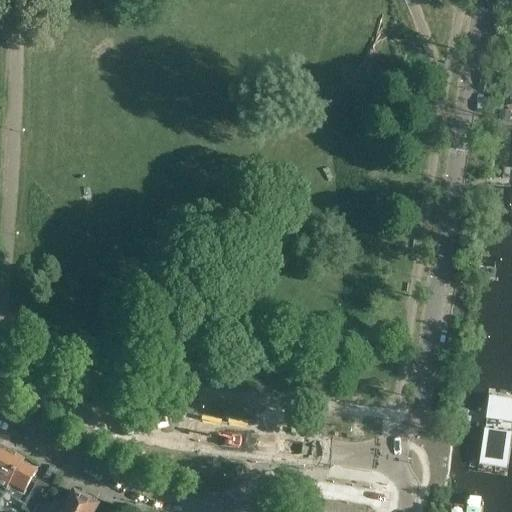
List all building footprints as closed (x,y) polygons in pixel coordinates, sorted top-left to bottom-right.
[(501,261),(488,357),(489,359),(490,361),(492,362),(493,364),(495,365),(497,366),(499,365),(501,364),(503,363),(505,362),(507,360),(511,319),(511,253),(510,253),(508,254),(507,254),(505,255),(504,256),(503,257),(502,258),(502,260),(501,261)] [(511,439),(511,393),(488,390),(477,473),(507,477),(511,439)] [(32,478),(35,474),(20,466),(21,462),(2,451),(0,454),(0,501),(7,488),(12,491),(13,489),(23,495),(32,478)] [(45,492),(47,489),(49,490),(50,488),(38,482),(37,483),(35,487),(45,492)] [(22,511),(24,511),(36,511),(49,490),(47,489),(45,492),(35,487),(22,511)] [(93,511),(96,508),(92,506),(94,502),(78,493),(76,497),(73,495),(72,496),(60,490),(48,511),(93,511)] [(465,504),(464,506),(463,511),(483,511),(484,507),(484,505),(483,503),(482,502),(481,501),(479,500),(478,499),(476,499),(475,499),(473,499),(471,499),(470,500),(468,500),(467,501),(466,503),(465,504)]
